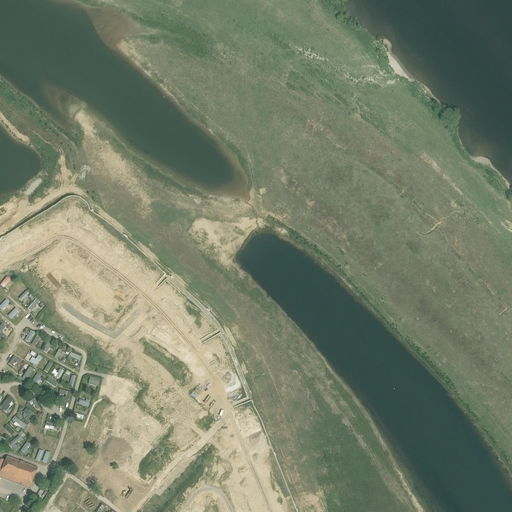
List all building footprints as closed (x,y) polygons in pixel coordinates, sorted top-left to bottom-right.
[(1,283),(4,286),(13,278),(10,275),(1,283)] [(26,291),(19,299),(22,302),(30,294),(26,291)] [(7,299),(0,305),(0,308),(2,310),(10,302),(7,299)] [(32,310),(35,312),(37,309),(35,307),(39,301),(36,299),(28,309),(31,311),(32,310)] [(16,308),(8,316),(12,319),(19,311),(16,308)] [(31,330),(25,340),(29,342),(35,333),(31,330)] [(37,343),(38,343),(41,337),(37,335),(32,345),(35,347),(37,343)] [(44,351),(48,353),(52,344),(48,342),(44,351)] [(58,359),(63,349),(60,348),(55,357),(58,359)] [(69,356),(81,361),(82,357),(71,352),(69,356)] [(32,358),(30,361),(36,365),(41,357),(38,355),(36,360),(32,358)] [(9,364),(12,366),(15,361),(21,364),(22,362),(14,356),(9,364)] [(50,362),(44,370),(48,373),(54,364),(50,362)] [(21,372),(24,374),(30,366),(27,363),(21,372)] [(55,376),(59,379),(64,371),(60,368),(55,376)] [(140,381),(142,378),(135,371),(132,374),(140,381)] [(89,384),(99,386),(101,379),(90,376),(89,384)] [(48,377),(46,381),(55,387),(58,383),(48,377)] [(156,393),(158,390),(150,384),(148,387),(156,393)] [(17,387),(13,390),(21,400),(25,397),(17,387)] [(196,399),(201,393),(196,389),(191,395),(196,399)] [(71,393),(60,390),(59,393),(66,395),(64,402),(68,403),(71,393)] [(168,403),(170,401),(162,394),(160,397),(168,403)] [(1,407),(7,411),(13,404),(11,402),(13,400),(9,397),(1,407)] [(180,414),(183,410),(176,403),(172,407),(180,414)] [(135,408),(133,410),(136,413),(134,416),(137,418),(141,412),(135,408)] [(23,415),(24,418),(25,419),(25,420),(26,421),(29,422),(30,422),(34,415),(26,409),(23,412),(24,413),(23,415)] [(23,429),(26,425),(15,416),(12,420),(23,429)] [(190,420),(198,429),(201,426),(193,418),(190,420)] [(46,421),(44,428),(49,430),(50,426),(56,428),(57,425),(46,421)] [(93,427),(91,433),(96,434),(100,422),(97,421),(95,428),(93,427)] [(160,423),(170,434),(178,425),(174,421),(168,426),(162,421),(160,423)] [(154,422),(151,425),(153,427),(150,429),(154,432),(152,434),(155,437),(162,429),(154,422)] [(32,424),(26,430),(29,433),(35,426),(32,424)] [(149,441),(151,439),(142,431),(140,434),(149,441)] [(183,435),(184,436),(181,439),(185,443),(192,437),(187,431),(183,435)] [(161,444),(169,436),(166,432),(158,441),(161,444)] [(15,444),(21,439),(18,436),(9,445),(11,448),(12,447),(15,450),(18,447),(15,444)] [(91,438),(88,444),(84,442),(82,445),(90,449),(95,440),(91,438)] [(29,451),(27,450),(31,444),(27,442),(21,450),(27,454),(29,451)] [(156,442),(148,451),(151,454),(159,446),(156,442)] [(140,450),(143,452),(145,450),(138,443),(132,450),(137,454),(140,450)] [(86,454),(89,451),(82,446),(79,449),(86,454)] [(73,461),(77,454),(65,448),(64,451),(72,456),(70,459),(73,461)] [(39,455),(40,452),(35,451),(33,458),(45,462),(47,458),(39,455)] [(166,467),(173,456),(170,454),(163,465),(166,467)] [(23,479),(21,484),(30,488),(38,468),(7,456),(0,474),(0,476),(8,479),(11,474),(23,479)] [(153,465),(150,469),(159,477),(162,473),(153,465)] [(104,486),(106,482),(94,475),(92,478),(104,486)] [(142,490),(145,487),(138,481),(136,484),(142,490)] [(71,484),(69,483),(64,490),(73,496),(79,486),(73,482),(71,484)] [(74,498),(78,501),(85,492),(81,489),(74,498)] [(134,502),(136,499),(126,491),(124,494),(134,502)] [(68,502),(70,498),(61,493),(57,498),(60,500),(62,498),(68,502)] [(84,505),(87,508),(93,501),(90,498),(84,505)]
